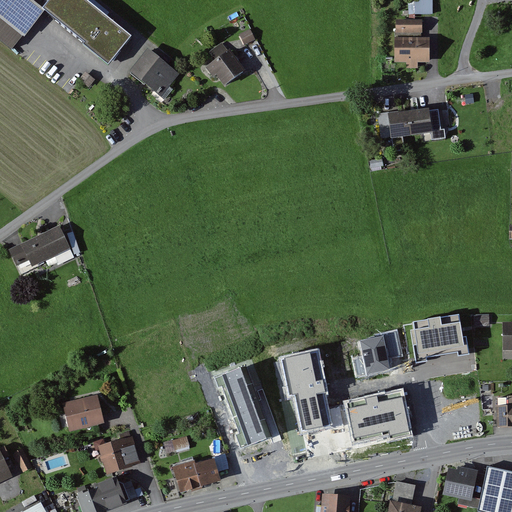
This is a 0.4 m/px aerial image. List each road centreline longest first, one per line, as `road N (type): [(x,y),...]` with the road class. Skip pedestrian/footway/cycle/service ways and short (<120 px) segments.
road 1 (residential): [(0,234),(119,150),(196,115),(511,72)]
road 2 (tertiary): [(248,492),(511,442)]
road 3 (residential): [(201,367),(248,492)]
